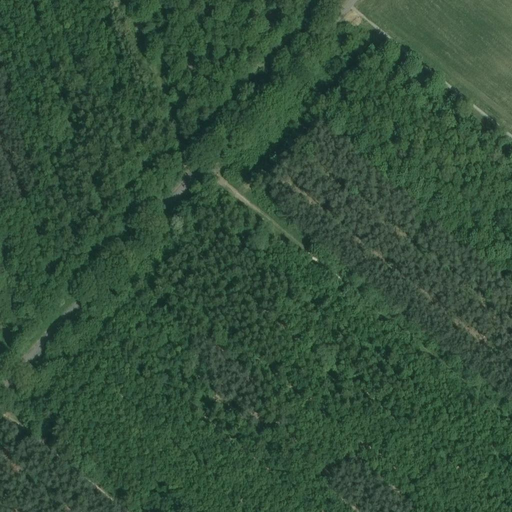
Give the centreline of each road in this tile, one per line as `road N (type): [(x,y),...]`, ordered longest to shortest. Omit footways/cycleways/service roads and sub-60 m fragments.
road 1 (residential): [(0,391),(355,0)]
road 2 (track): [(239,197),(511,421)]
road 3 (track): [(379,32),(239,197)]
road 4 (track): [(127,0),(194,181)]
